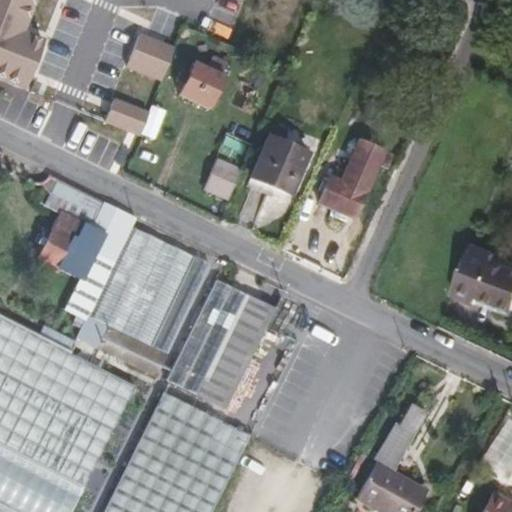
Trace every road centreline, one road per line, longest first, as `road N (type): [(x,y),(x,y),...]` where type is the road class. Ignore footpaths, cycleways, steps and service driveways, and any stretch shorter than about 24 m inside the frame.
road 1 (residential): [(0,130),(347,300)]
road 2 (residential): [(347,300),(486,0)]
road 3 (residential): [(347,300),(511,377)]
